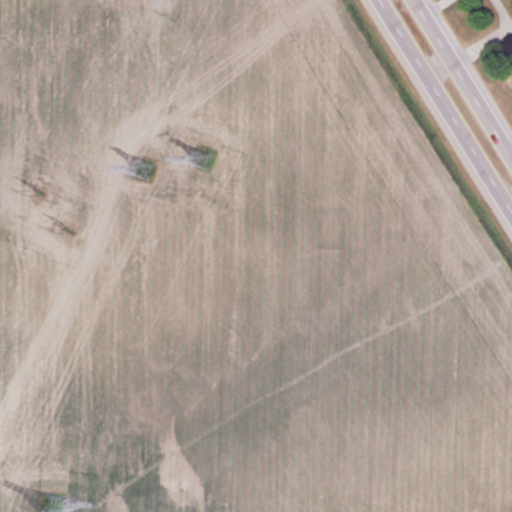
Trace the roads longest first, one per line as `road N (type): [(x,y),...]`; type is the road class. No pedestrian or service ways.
road 1 (primary): [(377,0),(511,213)]
road 2 (primary): [(511,144),(421,0)]
